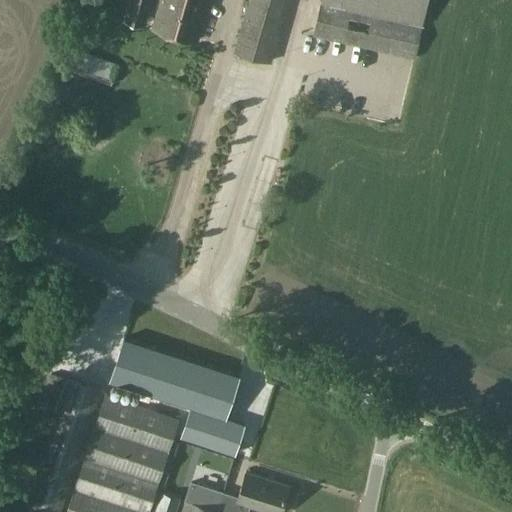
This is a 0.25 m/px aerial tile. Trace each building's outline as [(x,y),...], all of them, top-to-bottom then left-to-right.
[(196,41),(208,0),(160,0),(152,28),(196,41)] [(249,0),(233,52),(271,63),(289,0),(249,0)] [(320,0),(317,14),(313,35),(415,58),(427,0),(320,0)] [(73,47),(65,69),(111,85),(118,64),(73,47)] [(256,70),(257,61),(249,60),(249,75),(272,76),(272,70),(256,70)] [(191,408),(225,419),(238,377),(123,341),(110,383),(191,408)] [(61,511),(100,390),(51,373),(39,406),(56,412),(23,511),(61,511)] [(179,420),(105,396),(77,485),(150,508),(179,420)] [(225,419),(191,408),(181,438),(234,455),(244,425),(225,419)] [(216,511),(247,511),(250,504),(273,511),(280,511),(288,486),(245,472),(237,496),(222,491),(216,510),(216,511)] [(67,511),(148,511),(150,508),(77,485),(67,511)] [(173,511),(179,496),(160,490),(152,511),(173,511)] [(216,511),(186,502),(182,511),(216,511)]
